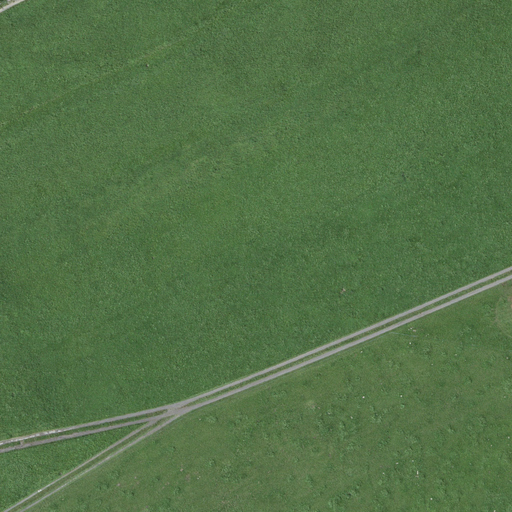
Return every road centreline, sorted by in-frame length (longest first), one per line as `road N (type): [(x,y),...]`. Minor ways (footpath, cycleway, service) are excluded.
road 1 (track): [(511,272),(174,411),(0,450)]
road 2 (track): [(174,411),(16,511)]
